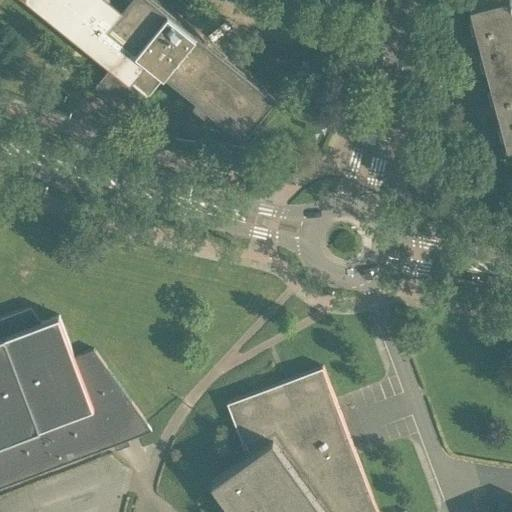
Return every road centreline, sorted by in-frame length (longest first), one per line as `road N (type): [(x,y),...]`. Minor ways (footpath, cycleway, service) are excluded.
road 1 (residential): [(356,201),(413,0)]
road 2 (secondary): [(147,193),(302,248)]
road 3 (secondary): [(309,218),(147,193)]
road 4 (secondary): [(147,193),(0,145)]
road 5 (unknown): [(253,0),(400,44)]
road 6 (secondary): [(511,270),(386,251)]
